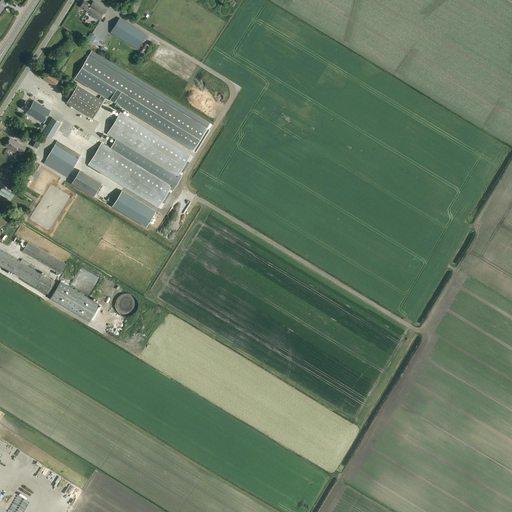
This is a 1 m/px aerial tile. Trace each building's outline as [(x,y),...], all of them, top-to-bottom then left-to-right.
[(91,5),(84,0),(80,7),(87,11),(86,12),(90,14),(89,16),(99,22),(107,10),(93,1),(91,5)] [(137,50),(147,34),(116,15),(106,30),(137,50)] [(96,36),(90,33),(86,40),(91,44),(96,36)] [(139,64),(150,46),(145,43),(134,61),(139,64)] [(207,128),(89,56),(75,79),(115,104),(114,108),(118,111),(120,107),(193,152),(207,128)] [(54,87),(59,80),(47,72),(43,79),(54,87)] [(37,81),(46,88),(48,86),(39,78),(37,81)] [(94,118),(104,101),(78,85),(67,102),(94,118)] [(51,111),(34,100),(31,104),(26,101),(21,108),(27,112),(26,113),(44,123),(51,111)] [(188,161),(191,154),(121,112),(108,134),(178,176),(181,171),(183,173),(190,162),(188,161)] [(52,139),(62,123),(53,118),(48,126),(45,124),(37,136),(44,140),(46,136),(52,139)] [(13,141),(10,139),(7,143),(6,143),(5,144),(6,145),(5,146),(10,149),(15,153),(17,149),(23,153),(26,148),(13,140),(13,141)] [(69,174),(81,155),(57,141),(46,159),(69,174)] [(171,192),(169,191),(173,185),(102,143),(89,165),(159,207),(162,202),(164,204),(171,192)] [(20,164),(15,173),(18,175),(23,166),(20,164)] [(93,197),(102,184),(80,170),(71,183),(93,197)] [(0,191),(0,194),(10,201),(14,194),(3,187),(0,191)] [(122,191),(115,202),(114,203),(112,206),(146,227),(156,212),(122,191)] [(61,274),(66,265),(28,242),(22,251),(61,274)] [(20,262),(0,249),(0,266),(48,295),(56,282),(34,269),(35,267),(22,259),(20,262)] [(90,322),(100,305),(61,281),(50,299),(90,322)] [(110,301),(105,306),(113,314),(118,321),(126,314),(124,312),(130,307),(116,290),(107,298),(110,301)]
